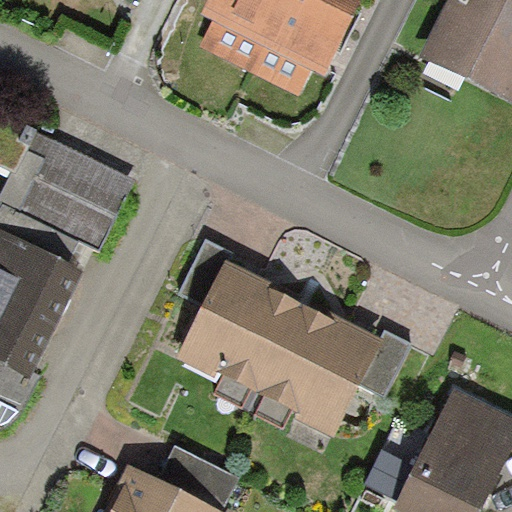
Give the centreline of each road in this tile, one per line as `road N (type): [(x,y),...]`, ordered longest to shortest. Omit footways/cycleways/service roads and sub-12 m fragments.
road 1 (residential): [(33,511),(209,149)]
road 2 (residential): [(494,292),(209,149)]
road 3 (residential): [(209,149),(0,44)]
